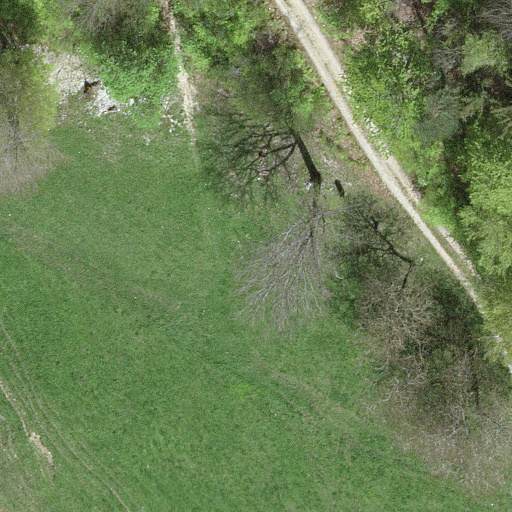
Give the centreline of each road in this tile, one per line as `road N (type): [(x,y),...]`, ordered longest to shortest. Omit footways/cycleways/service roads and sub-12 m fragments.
road 1 (track): [(280,0),(394,178),(464,269),(511,355)]
road 2 (track): [(224,344),(312,415),(426,469),(511,480)]
road 3 (track): [(0,215),(224,344)]
